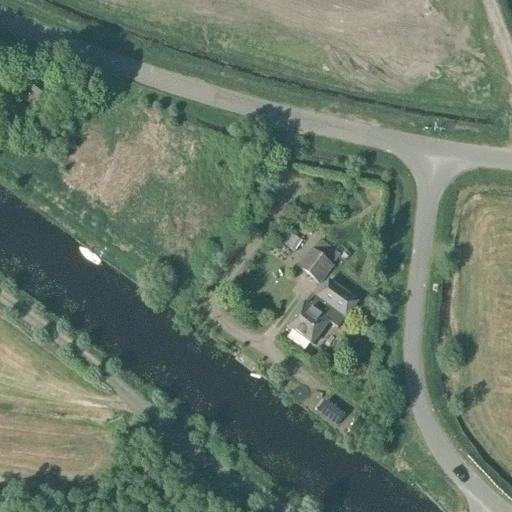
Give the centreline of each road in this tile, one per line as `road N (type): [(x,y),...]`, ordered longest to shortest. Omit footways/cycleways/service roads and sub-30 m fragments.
road 1 (tertiary): [(434,150),(193,91),(0,20)]
road 2 (tertiary): [(492,507),(439,450),(413,389),(434,150)]
road 3 (track): [(0,294),(117,385),(149,422),(224,471)]
